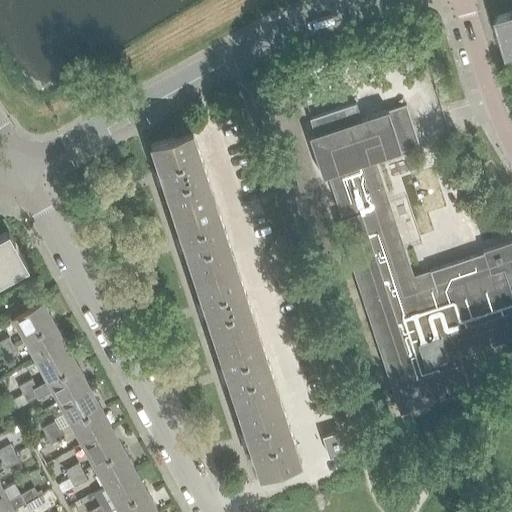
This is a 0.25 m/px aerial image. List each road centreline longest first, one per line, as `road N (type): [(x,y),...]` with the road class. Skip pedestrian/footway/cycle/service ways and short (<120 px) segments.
road 1 (residential): [(18,174),(228,51),(374,0)]
road 2 (residential): [(204,511),(18,174)]
road 3 (residential): [(511,145),(463,0)]
